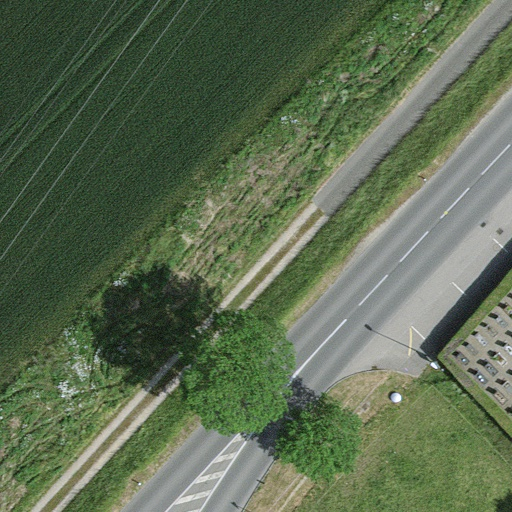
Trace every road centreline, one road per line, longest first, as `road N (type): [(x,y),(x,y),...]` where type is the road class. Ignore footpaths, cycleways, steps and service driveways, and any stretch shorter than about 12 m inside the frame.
road 1 (track): [(511,1),(43,511)]
road 2 (primary): [(184,511),(316,351),(511,142)]
